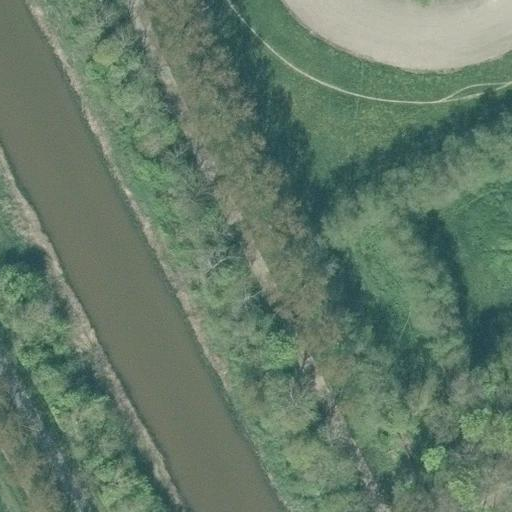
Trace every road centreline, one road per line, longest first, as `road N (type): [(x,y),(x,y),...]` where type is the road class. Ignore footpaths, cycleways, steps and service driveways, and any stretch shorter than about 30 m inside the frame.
road 1 (unclassified): [(380,511),(139,34),(131,0)]
road 2 (unclassified): [(314,0),(378,37),(422,40),(465,30),(511,0)]
road 3 (unclassified): [(82,511),(0,368)]
